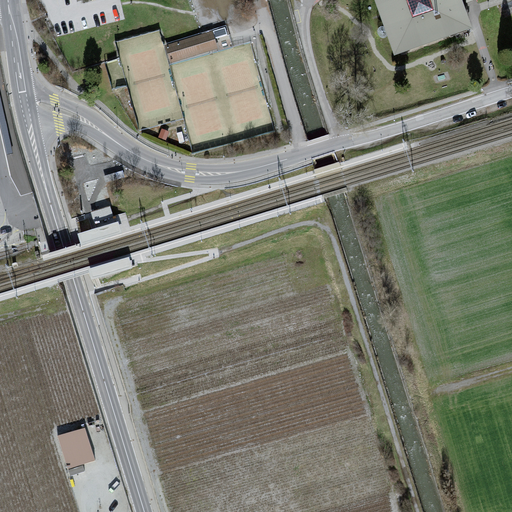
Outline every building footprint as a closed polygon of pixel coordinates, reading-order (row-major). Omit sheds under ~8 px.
[(465,0),(378,0),(402,64),(479,36),(465,0)] [(213,33),(166,46),(171,63),(217,50),(213,33)] [(0,122),(7,154),(13,153),(0,92),(0,122)] [(92,213),(95,222),(113,217),(111,208),(92,213)] [(120,222),(79,235),(81,243),(97,238),(122,230),(120,222)] [(131,267),(128,258),(90,269),(92,278),(131,267)] [(61,437),(71,469),(95,461),(86,430),(61,437)]
